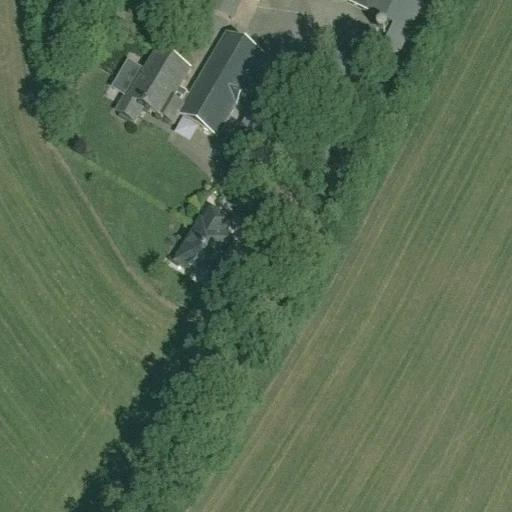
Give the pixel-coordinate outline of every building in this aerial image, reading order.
[(337,0),(365,12),(364,13),(395,28),(382,55),(397,62),(425,0),(208,0),(205,9),(233,22),(243,0),(337,0)] [(128,64),(111,92),(126,101),(118,114),(135,125),(144,110),(173,127),(179,116),(218,139),(265,59),(227,37),(191,98),(180,92),(191,73),(159,54),(147,75),(128,64)] [(341,110),(362,103),(349,61),(328,67),(341,110)] [(307,165),(322,140),(258,103),(244,128),(307,165)] [(233,223),(212,211),(204,225),(202,224),(185,252),(188,254),(181,267),(195,275),(196,278),(204,282),(206,282),(210,284),(234,243),(225,237),(233,223)]
